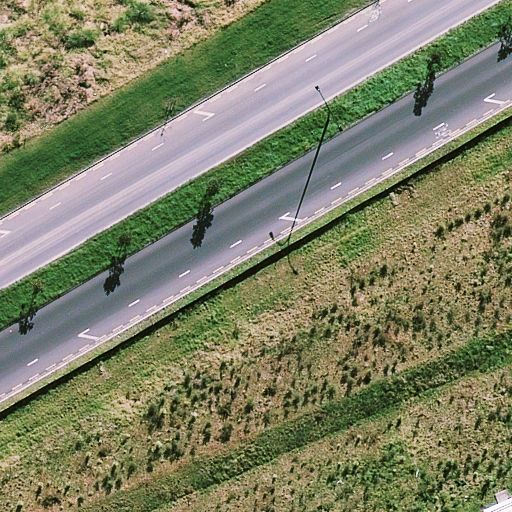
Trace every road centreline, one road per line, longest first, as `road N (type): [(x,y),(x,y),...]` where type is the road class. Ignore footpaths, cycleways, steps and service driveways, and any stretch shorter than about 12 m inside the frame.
road 1 (secondary): [(511,62),(0,357)]
road 2 (secondary): [(0,275),(474,0)]
